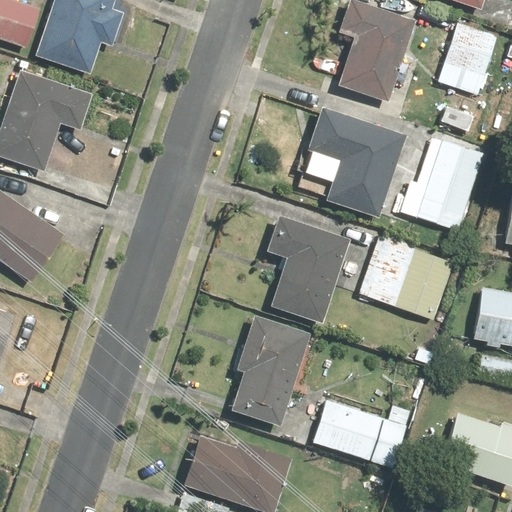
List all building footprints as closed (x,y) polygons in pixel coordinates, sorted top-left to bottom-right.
[(36,11),(2,0),(0,0),(0,40),(22,49),(36,11)] [(51,0),(33,55),(88,73),(99,42),(110,46),(121,13),(110,9),(112,0),(51,0)] [(413,20),(355,0),(346,0),(336,32),(350,37),(334,83),(385,100),(413,20)] [(451,0),(479,9),(482,0),(451,0)] [(495,35),(453,21),(439,64),(481,78),(495,35)] [(89,92),(18,68),(0,120),(0,156),(43,171),(59,124),(77,130),(89,92)] [(404,134),(319,105),(304,148),(336,159),(323,198),(376,216),(404,134)] [(402,179),(393,210),(454,229),(480,149),(432,134),(417,184),(402,179)] [(0,190),(0,261),(30,281),(63,234),(0,190)] [(511,191),(510,191),(502,242),(511,243),(511,191)] [(349,238),(276,214),(263,251),(284,258),(268,305),(320,322),(349,238)] [(451,262),(376,234),(356,289),(431,316),(451,262)] [(511,291),(479,286),(471,338),(511,345),(511,291)] [(0,352),(13,312),(0,307),(0,352)] [(308,332),(252,314),(234,369),(239,371),(227,408),(278,424),(308,332)] [(511,360),(481,357),(478,380),(511,384),(511,360)] [(386,418),(325,399),(313,441),(393,466),(409,413),(389,407),(386,418)] [(497,425),(455,411),(438,462),(511,486),(511,485),(511,425),(498,421),(497,425)] [(196,432),(179,484),(265,511),(271,511),(290,456),(234,438),(232,444),(196,432)]
